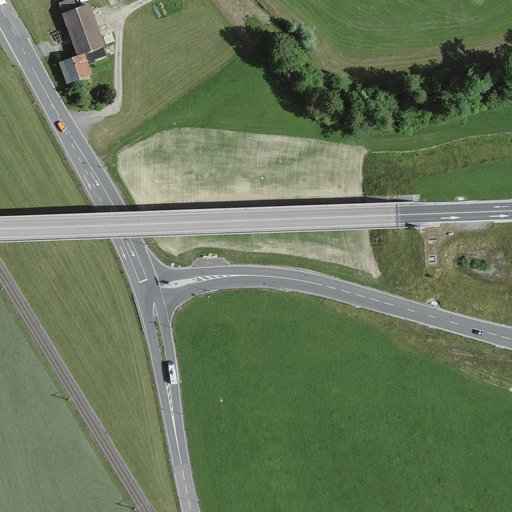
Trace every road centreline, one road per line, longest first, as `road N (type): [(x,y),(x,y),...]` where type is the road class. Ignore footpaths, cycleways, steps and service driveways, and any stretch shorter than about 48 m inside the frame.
road 1 (trunk): [(511,210),(0,228)]
road 2 (trunk): [(511,338),(292,279),(229,274),(145,288)]
road 3 (secondary): [(0,8),(145,288)]
road 4 (secondary): [(145,288),(191,511)]
road 5 (track): [(65,129),(112,106),(120,15),(147,0)]
